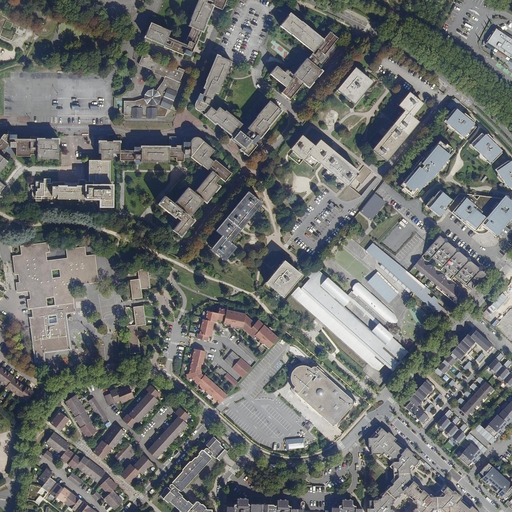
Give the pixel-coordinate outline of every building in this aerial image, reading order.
[(203,0),(202,0),(194,19),(195,20),(193,26),(196,27),(191,41),(192,41),(191,45),(171,36),(173,30),(154,22),(148,37),(167,45),(167,46),(187,54),(187,53),(194,56),(199,44),(200,45),(206,31),(206,32),(209,25),(208,25),(217,6),(226,9),(229,0),(203,0)] [(306,24),(295,15),(286,27),(297,36),(297,35),(319,53),(312,61),(311,60),(301,71),(297,68),(293,72),(292,72),(291,72),(289,74),(281,68),(274,76),(291,90),(287,95),(295,101),(308,85),(313,89),(326,72),(320,67),(342,41),(334,34),(328,41),(307,24),(306,24)] [(511,39),(496,28),(486,43),(495,49),(494,50),(497,52),(497,51),(507,57),(506,58),(511,61),(511,39)] [(158,60),(144,54),(139,65),(151,70),(151,69),(155,71),(155,72),(166,77),(164,81),(158,91),(155,90),(154,90),(151,91),(148,92),(146,94),(146,95),(144,99),(135,101),(124,101),(124,116),(132,116),(132,118),(142,118),(142,117),(146,117),(147,119),(156,118),(157,116),(164,116),(167,109),(169,109),(178,92),(177,91),(180,82),(179,82),(183,73),(157,62),(158,60)] [(258,143),(262,138),(263,138),(272,127),(271,127),(284,110),(272,100),(259,117),(251,128),(255,131),(254,132),(252,131),(249,134),(251,136),(250,137),(241,130),(244,125),(228,112),(222,107),(219,112),(214,107),(216,105),(218,100),(216,99),(218,92),(222,94),(225,88),(224,88),(235,62),(221,55),(209,82),(210,82),(208,88),(209,88),(206,95),(203,94),(198,104),(198,106),(199,108),(200,110),(202,111),(204,113),(218,124),(235,137),(233,139),(244,148),(243,149),(251,156),(260,145),(258,143)] [(372,82),(354,68),(334,93),(352,107),(372,82)] [(423,104),(410,94),(408,97),(399,107),(405,112),(373,150),(386,161),(418,122),(412,117),(423,104)] [(461,108),(450,121),(469,138),(480,125),(461,108)] [(507,151),(489,133),(475,145),(495,163),(507,151)] [(16,139),(16,135),(2,135),(0,137),(0,191),(4,186),(0,182),(0,172),(8,161),(2,156),(5,151),(10,154),(16,154),(16,156),(30,156),(30,154),(37,154),(37,158),(58,158),(58,139),(38,139),(38,137),(31,137),(31,139),(16,139)] [(301,136),(290,149),(298,151),(309,138),(301,136)] [(204,138),(201,138),(199,138),(198,139),(196,140),(194,142),(188,142),(188,146),(181,146),(181,147),(174,147),(174,146),(170,147),(146,146),(146,147),(139,147),(139,150),(125,150),(125,141),(104,141),(104,153),(105,153),(106,160),(93,160),(93,181),(91,181),(83,181),(83,186),(69,186),(69,184),(62,184),(62,182),(57,182),(57,183),(55,183),(55,178),(48,178),(48,180),(41,180),(41,188),(38,188),(38,185),(36,185),(36,190),(37,190),(37,199),(41,199),(41,201),(46,201),(46,199),(52,199),(52,196),(60,196),(60,193),(62,193),(62,198),(105,199),(105,207),(117,207),(117,186),(115,186),(115,161),(117,161),(118,157),(125,157),(125,161),(139,161),(139,164),(146,164),(146,163),(174,163),(174,158),(181,157),(181,161),(188,161),(188,152),(190,152),(190,155),(194,155),(194,152),(195,152),(195,157),(206,166),(206,165),(212,170),(213,168),(217,171),(199,193),(192,188),(179,204),(170,196),(163,204),(179,218),(177,220),(182,225),(178,230),(186,237),(200,220),(195,216),(208,200),(211,202),(224,187),(220,183),(225,178),(229,181),(236,173),(220,160),(218,162),(212,157),(218,150),(204,138)] [(319,146),(309,138),(298,151),(308,159),(314,152),(351,183),(354,178),(358,173),(360,170),(324,140),(319,146)] [(442,139),(402,185),(417,198),(459,150),(442,139)] [(511,162),(501,170),(511,186),(511,162)] [(372,173),(364,166),(360,170),(358,173),(354,178),(362,184),(372,173)] [(269,203),(254,189),(221,232),(227,237),(220,245),(233,256),(240,247),(235,243),(269,203)] [(457,201),(444,192),(431,206),(443,216),(457,201)] [(360,212),(372,222),(386,203),(374,194),(360,212)] [(511,221),(511,195),(510,194),(486,225),(500,236),(511,221)] [(480,206),(470,198),(458,213),(479,231),(490,218),(478,208),(480,206)] [(443,239),(439,235),(438,236),(435,240),(423,254),(428,253),(431,255),(443,241),(443,239)] [(454,248),(446,242),(444,242),(432,257),(435,259),(434,264),(439,263),(442,265),(454,250),(454,248)] [(46,260),(44,243),(22,246),(23,254),(13,255),(15,274),(19,273),(20,286),(30,285),(32,298),(28,299),(29,309),(32,309),(34,326),(30,327),(33,345),(38,344),(38,350),(34,350),(36,362),(45,361),(43,349),(46,349),(46,345),(57,343),(57,346),(61,345),(62,348),(70,347),(65,313),(74,311),(73,303),(70,280),(85,278),(85,281),(98,279),(95,258),(85,259),(84,247),(67,249),(68,257),(46,260)] [(408,273),(372,243),(366,251),(376,260),(377,259),(379,260),(378,261),(437,314),(443,308),(438,303),(439,301),(434,296),(432,298),(427,294),(430,291),(419,282),(408,273)] [(213,246),(226,256),(233,256),(220,245),(213,246)] [(466,258),(458,251),(455,252),(444,266),(446,268),(446,274),(451,272),(454,275),(466,260),(466,258)] [(423,260),(420,258),(413,267),(459,304),(466,295),(463,293),(459,293),(458,294),(457,293),(458,292),(457,288),(452,284),(448,284),(447,285),(446,284),(447,283),(446,279),(441,275),(436,275),(435,276),(434,275),(435,273),(434,269),(429,265),(425,265),(424,267),(423,266),(424,264),(423,260)] [(300,275),(283,261),(265,283),(282,297),(300,275)] [(477,267),(470,261),(468,262),(456,277),(466,285),(477,270),(477,267)] [(352,292),(351,291),(348,295),(349,296),(348,298),(315,268),(307,276),(310,279),(301,288),(299,287),(292,295),(317,318),(325,310),(334,318),(326,326),(368,364),(369,364),(376,356),(385,364),(392,370),(408,352),(380,327),(382,325),(383,326),(386,322),(385,321),(387,320),(388,321),(389,322),(390,323),(392,324),(394,324),(396,323),(396,322),(396,321),(396,319),(396,317),(395,316),(394,315),(361,285),(360,284),(359,283),(357,283),(356,284),(352,287),(352,290),(353,291),(352,292)] [(149,287),(148,269),(139,270),(140,279),(131,280),(133,298),(142,297),(141,288),(149,287)] [(486,275),(482,271),(479,273),(468,287),(473,291),(486,275)] [(368,282),(389,303),(399,293),(378,272),(368,282)] [(144,324),(143,306),(134,307),(136,324),(127,325),(129,354),(140,353),(138,324),(144,324)] [(198,333),(197,338),(210,341),(211,336),(214,337),(216,322),(219,323),(220,320),(226,322),(226,324),(233,325),(233,326),(245,328),(245,329),(255,338),(257,336),(263,341),(261,342),(265,345),(267,343),(272,348),(281,338),(259,319),(256,323),(247,314),(228,310),(220,308),(219,313),(209,311),(208,319),(204,318),(201,334),(198,333)] [(326,326),(334,318),(325,310),(317,318),(326,326)] [(494,347),(473,328),(434,371),(439,375),(442,372),(443,373),(448,368),(447,367),(450,364),(450,365),(457,358),(462,362),(478,344),(486,351),(489,348),(491,350),(494,347)] [(192,379),(221,404),(229,395),(206,375),(205,376),(204,375),(203,371),(204,368),(207,351),(194,349),(191,373),(187,374),(189,379),(192,379)] [(224,362),(232,367),(234,364),(235,365),(240,357),(232,351),(224,362)] [(504,356),(500,353),(488,366),(492,369),(490,371),(494,375),(496,373),(502,366),(498,363),(504,356)] [(483,354),(477,360),(480,363),(486,357),(483,354)] [(373,368),(379,370),(385,364),(376,356),(369,364),(368,364),(373,368)] [(241,358),(233,368),(245,378),(253,368),(241,358)] [(472,360),(465,367),(469,370),(475,363),(472,360)] [(502,366),(496,373),(499,376),(497,378),(502,382),(503,380),(510,373),(506,370),(511,363),(508,360),(502,366)] [(219,366),(216,370),(223,375),(226,371),(219,366)] [(357,401),(321,370),(318,368),(316,368),(314,369),(312,368),(311,367),(309,366),(306,366),(303,367),(300,368),(298,370),(296,372),(295,374),(294,377),(294,380),(294,382),(296,385),(298,387),(297,389),(297,392),(334,426),(339,426),(358,404),(357,401)] [(0,380),(7,385),(6,387),(19,396),(20,395),(27,400),(34,391),(27,386),(26,387),(13,377),(14,376),(1,367),(0,368),(0,367),(0,380)] [(511,370),(510,373),(503,380),(507,383),(505,385),(509,389),(511,385),(511,370)] [(229,373),(223,378),(235,389),(240,383),(229,373)] [(479,389),(485,395),(489,391),(490,393),(493,389),(479,376),(476,380),(482,385),(479,389)] [(436,388),(426,379),(408,399),(410,401),(404,407),(408,410),(407,411),(408,413),(409,411),(413,415),(413,416),(414,415),(420,421),(419,422),(420,423),(421,422),(424,424),(429,418),(419,408),(436,388)] [(473,396),(479,401),(482,398),(484,399),(487,396),(485,395),(479,389),(473,383),(470,387),(476,392),(473,396)] [(159,393),(150,385),(146,389),(148,391),(128,414),(127,413),(122,419),(131,427),(136,422),(137,422),(158,400),(155,397),(159,393)] [(134,397),(129,386),(117,391),(116,389),(111,391),(111,393),(105,395),(109,405),(121,401),(121,402),(134,397)] [(466,403),(473,408),(476,405),(478,406),(481,403),(479,401),(473,396),(467,390),(463,394),(470,399),(466,403)] [(442,394),(436,400),(439,403),(445,396),(442,394)] [(88,411),(79,396),(68,402),(77,418),(76,418),(82,429),(81,429),(87,440),(98,434),(92,423),(93,423),(87,412),(88,411)] [(109,419),(96,396),(90,400),(103,422),(109,419)] [(471,413),(474,410),(473,408),(466,403),(460,397),(457,401),(463,406),(460,410),(467,415),(470,412),(471,413)] [(430,412),(436,406),(433,403),(427,409),(430,412)] [(503,410),(511,418),(511,417),(511,406),(509,404),(503,410)] [(189,415),(180,407),(175,412),(178,415),(147,449),(156,457),(187,424),(184,421),(189,415)] [(444,430),(451,423),(447,419),(453,413),(449,410),(437,423),(440,426),(438,428),(443,432),(444,430)] [(507,423),(509,425),(511,423),(510,422),(511,420),(511,419),(511,418),(503,410),(498,416),(507,423)] [(71,419),(62,412),(52,423),(62,431),(71,419)] [(498,416),(497,414),(484,429),(492,436),(493,437),(497,433),(499,436),(505,429),(503,427),(507,423),(498,416)] [(452,437),(458,430),(455,426),(460,420),(457,417),(451,423),(444,430),(444,431),(444,430),(447,433),(446,435),(450,439),(452,437)] [(465,438),(466,437),(462,433),(468,427),(464,423),(458,430),(452,437),(455,440),(453,442),(458,446),(465,438)] [(488,441),(492,436),(484,429),(478,423),(474,428),(488,441)] [(127,434),(117,427),(104,443),(103,441),(94,453),(103,461),(113,449),(114,450),(127,434)] [(394,441),(381,429),(377,434),(378,435),(376,436),(374,439),(371,439),(368,439),(368,447),(371,446),(371,454),(375,454),(379,454),(381,455),(383,453),(386,456),(387,455),(391,459),(390,460),(393,462),(391,465),(393,467),(393,470),(393,479),(394,482),(392,483),(394,485),(392,487),(390,486),(388,488),(384,493),(381,496),(383,497),(380,499),(379,498),(377,500),(374,500),(370,500),(370,511),(393,511),(394,511),(392,510),(391,510),(390,509),(390,505),(391,504),(391,505),(394,502),(393,501),(397,497),(398,497),(400,495),(399,495),(400,493),(405,493),(402,491),(404,489),(406,487),(407,488),(412,482),(410,480),(409,479),(409,476),(408,470),(408,467),(409,466),(411,465),(413,466),(417,461),(404,450),(403,451),(402,450),(402,449),(402,448),(396,443),(395,442),(395,443),(393,442),(394,441)] [(71,446),(55,433),(47,442),(63,455),(60,458),(66,463),(74,453),(68,449),(71,446)] [(479,451),(484,446),(469,433),(466,437),(465,438),(471,443),(479,451)] [(214,437),(213,437),(210,440),(209,440),(206,443),(205,445),(208,447),(207,448),(205,448),(203,450),(204,451),(201,453),(200,452),(192,462),(189,465),(187,463),(185,466),(186,467),(182,471),(183,471),(176,479),(174,481),(175,482),(173,484),(172,483),(171,483),(169,485),(169,486),(170,488),(169,489),(167,487),(166,487),(163,490),(163,492),(161,494),(161,496),(162,498),(163,497),(165,498),(164,499),(166,501),(169,501),(171,503),(172,502),(174,504),(179,509),(182,511),(185,511),(187,510),(190,508),(191,506),(187,501),(183,498),(181,495),(180,494),(177,491),(178,490),(180,487),(182,488),(183,486),(186,483),(187,483),(191,479),(191,478),(192,477),(193,477),(195,474),(197,472),(199,471),(199,469),(206,462),(208,459),(207,458),(210,456),(210,455),(213,458),(216,458),(218,459),(220,459),(227,452),(224,449),(223,450),(221,448),(222,447),(220,445),(220,443),(218,440),(217,441),(215,440),(216,439),(214,437)] [(305,437),(286,439),(287,449),(306,447),(305,437)] [(133,446),(128,442),(115,456),(120,460),(133,446)] [(479,451),(471,443),(458,457),(467,466),(471,462),(473,464),(480,457),(478,455),(481,452),(479,451)] [(61,461),(48,450),(44,456),(56,466),(61,461)] [(152,462),(143,454),(133,465),(130,463),(120,474),(129,482),(139,471),(142,474),(152,462)] [(82,460),(76,455),(68,465),(74,469),(77,466),(97,483),(105,474),(85,457),(82,460)] [(493,485),(502,476),(488,463),(479,472),(483,476),(481,478),(488,485),(490,483),(493,485)] [(45,483),(49,477),(53,473),(47,468),(43,472),(39,478),(45,483)] [(82,481),(72,473),(68,478),(78,486),(82,481)] [(507,498),(511,492),(511,484),(502,476),(493,485),(496,488),(494,490),(501,496),(503,494),(507,498)] [(49,477),(45,483),(41,487),(47,492),(55,482),(49,477)] [(118,486),(110,477),(100,486),(109,495),(114,490),(118,486)] [(402,491),(405,493),(405,495),(407,497),(412,501),(414,503),(416,503),(419,505),(422,501),(421,501),(427,495),(428,496),(429,494),(430,493),(426,489),(423,493),(418,488),(421,485),(416,481),(410,486),(405,490),(404,489),(402,491)] [(55,498),(56,497),(63,488),(57,484),(49,493),(55,498)] [(459,499),(446,487),(442,492),(444,494),(442,496),(441,497),(437,497),(433,498),(430,498),(428,496),(427,495),(421,501),(422,501),(419,505),(416,503),(416,508),(416,509),(415,508),(412,510),(413,511),(412,511),(447,511),(448,511),(474,511),(469,508),(468,509),(467,508),(467,506),(462,501),(460,501),(459,501),(458,500),(459,499)] [(56,497),(62,502),(70,492),(64,488),(63,488),(56,497)] [(114,490),(109,495),(104,499),(115,510),(125,501),(114,490)] [(102,497),(97,491),(92,496),(97,501),(102,497)] [(62,502),(68,507),(76,497),(70,492),(62,502)] [(82,501),(76,497),(68,507),(74,511),(82,501)] [(241,498),(240,497),(239,498),(238,499),(237,498),(237,503),(233,506),(233,507),(232,511),(266,511),(267,504),(251,503),(250,505),(248,505),(247,503),(247,499),(246,499),(245,497),(244,499),(241,498)] [(281,500),(279,498),(278,500),(277,500),(276,504),(275,506),(273,506),(272,511),(311,511),(306,510),(303,508),(303,503),(303,501),(302,500),(301,500),(300,501),(300,503),(300,505),(299,508),(297,509),(290,509),(290,507),(287,504),(287,500),(281,500)] [(352,500),(342,499),(342,505),(339,505),(339,508),(332,508),(331,511),(355,511),(356,508),(355,508),(352,508),(352,506),(352,500)] [(211,511),(212,509),(206,508),(198,501),(196,501),(191,506),(190,508),(191,509),(188,511),(187,510),(185,511),(211,511)] [(86,511),(90,508),(84,503),(76,511),(86,511)]
